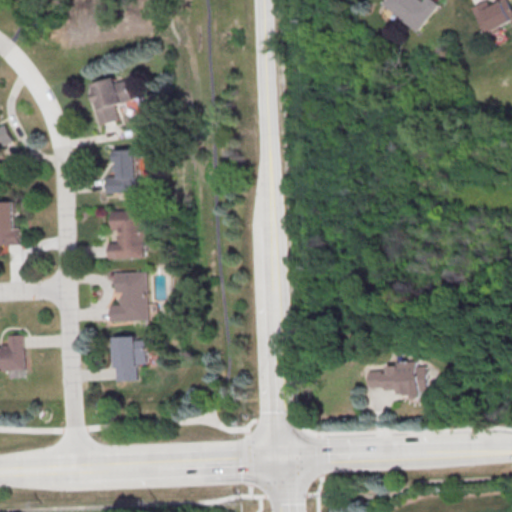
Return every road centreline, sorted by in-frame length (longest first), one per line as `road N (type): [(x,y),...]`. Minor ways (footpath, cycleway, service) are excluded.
road 1 (residential): [(0,43),(39,85),(56,125),(78,466)]
road 2 (tertiary): [(280,374),(266,0)]
road 3 (tertiary): [(177,463),(0,469)]
road 4 (tertiary): [(511,451),(388,456)]
